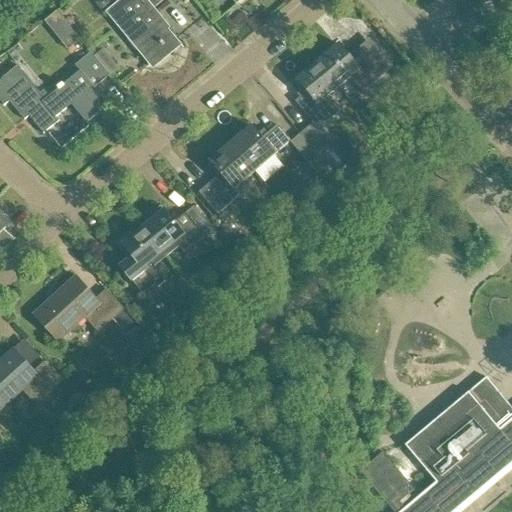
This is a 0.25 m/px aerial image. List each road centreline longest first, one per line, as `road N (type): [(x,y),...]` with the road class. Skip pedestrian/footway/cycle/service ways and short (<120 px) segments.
road 1 (residential): [(500,125),(184,398)]
road 2 (residential): [(58,223),(322,0)]
road 3 (track): [(184,398),(51,511)]
